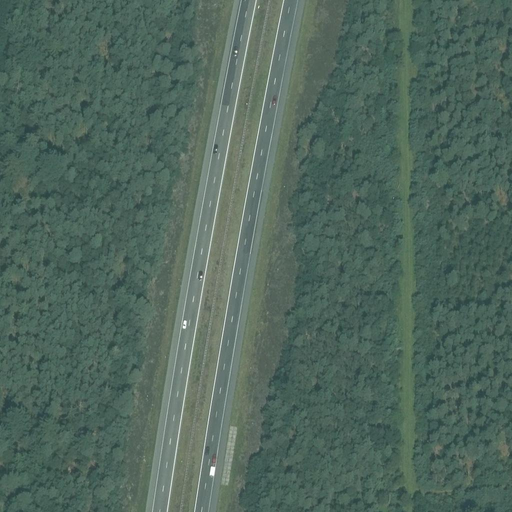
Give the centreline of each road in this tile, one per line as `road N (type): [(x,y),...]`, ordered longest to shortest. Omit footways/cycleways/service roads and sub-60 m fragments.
road 1 (motorway): [(248,0),(159,511)]
road 2 (motorway): [(201,511),(290,0)]
road 3 (track): [(401,0),(409,511)]
